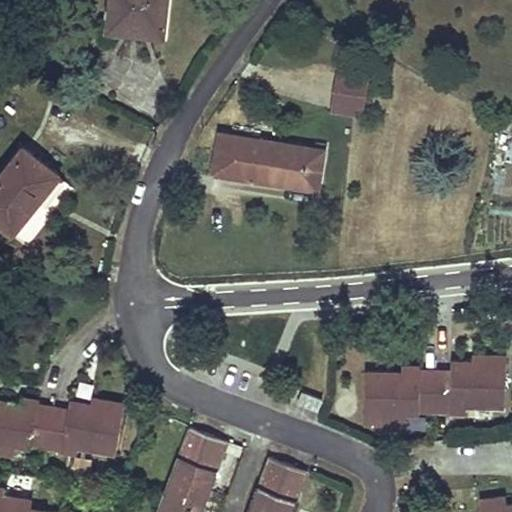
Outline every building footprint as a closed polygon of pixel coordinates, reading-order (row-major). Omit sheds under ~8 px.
[(168,0),(112,0),(109,29),(164,35),(168,0)] [(333,110),(363,113),(369,75),(338,71),(333,110)] [(215,173),(318,189),(324,151),(221,134),(215,173)] [(60,177),(24,148),(0,178),(0,223),(14,234),(60,177)] [(402,371),(385,371),(367,370),(365,422),(405,423),(406,415),(420,415),(421,410),(468,412),(468,406),(505,407),(506,356),(474,355),(473,361),(452,362),(452,370),(421,369),(421,365),(403,365),(402,371)] [(302,393),(298,404),(317,411),(322,400),(302,393)] [(0,399),(0,451),(15,454),(17,445),(31,448),(31,444),(78,452),(79,447),(118,453),(126,402),(93,397),(92,403),(71,400),(70,409),(39,403),(39,400),(23,398),(22,403),(0,399)] [(203,511),(230,441),(193,428),(160,511),(203,511)] [(293,511),(308,471),(271,457),(250,511),(293,511)] [(49,511),(31,509),(32,500),(5,495),(6,489),(0,487),(0,511),(49,511)] [(481,511),(511,511),(511,503),(507,505),(506,497),(480,500),(481,511)]
